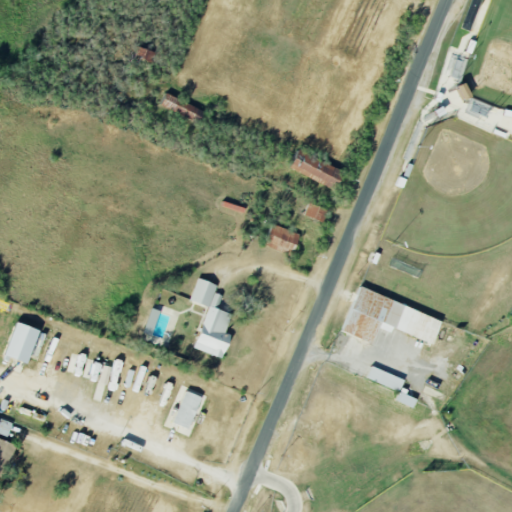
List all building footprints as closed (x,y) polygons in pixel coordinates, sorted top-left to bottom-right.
[(455,86),(461,100),(470,96),(464,82),(455,86)] [(198,124),(204,112),(165,93),(159,106),(198,124)] [(466,110),(486,117),(490,105),(470,98),(466,110)] [(289,169),(334,190),(343,171),(298,150),(289,169)] [(327,209),(308,203),(304,216),(323,222),(327,209)] [(264,245),(291,256),(300,235),(272,224),(264,245)] [(208,307),(194,349),(223,359),(231,335),(225,333),(231,314),(217,309),(221,295),(214,293),(217,285),(197,278),(189,300),(208,307)] [(342,332),(372,343),(377,328),(391,333),(393,330),(433,344),(442,318),(358,288),(342,332)] [(151,335),(159,311),(151,308),(143,333),(151,335)] [(38,330),(16,322),(4,355),(9,357),(6,368),(22,374),(38,330)] [(83,378),(90,379),(94,361),(87,359),(83,378)] [(404,379),(371,367),(366,379),(399,391),(404,379)] [(189,429),(200,396),(183,391),(173,424),(189,429)] [(396,402),(413,407),(416,397),(398,392),(396,402)] [(12,423),(0,418),(0,434),(7,437),(12,423)] [(15,445),(0,439),(0,477),(2,478),(15,445)]
